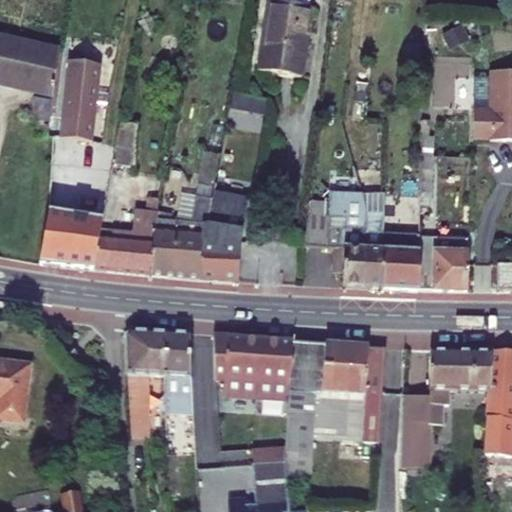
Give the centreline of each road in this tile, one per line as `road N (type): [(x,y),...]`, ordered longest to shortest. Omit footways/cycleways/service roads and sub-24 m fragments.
road 1 (secondary): [(111,298),(511,318)]
road 2 (unclassified): [(111,298),(132,511)]
